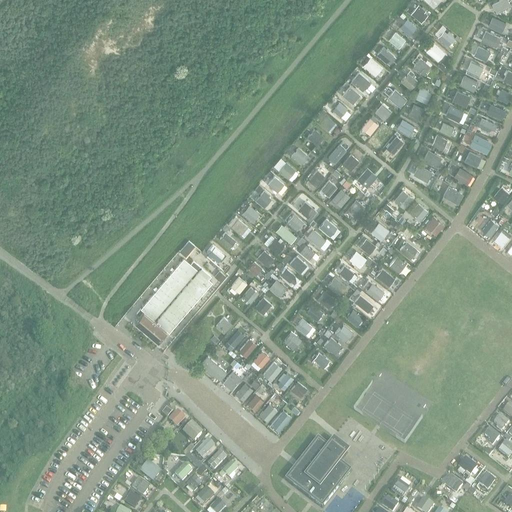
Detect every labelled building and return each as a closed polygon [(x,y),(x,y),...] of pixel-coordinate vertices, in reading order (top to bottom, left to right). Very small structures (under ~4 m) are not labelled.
[(510,6),(507,0),(498,0),(491,4),(496,13),(510,6)] [(428,15),(425,12),(426,11),(418,5),(411,14),(422,23),(428,15)] [(501,33),(506,23),(492,16),(487,27),(501,33)] [(410,35),(417,27),(407,19),(400,27),(410,35)] [(454,39),(452,38),(454,36),(449,32),(447,33),(444,31),(438,38),(449,47),(454,39)] [(492,46),(497,36),(485,31),(480,41),(492,46)] [(399,48),(406,40),(396,32),(389,40),(399,48)] [(446,52),(434,42),(426,52),(438,61),(446,52)] [(485,61),(489,51),(478,46),(473,56),(485,61)] [(394,55),(384,47),(377,55),(387,63),(394,55)] [(376,76),(383,67),(371,57),(364,66),(376,76)] [(423,75),(432,64),(427,60),(425,62),(421,58),(414,67),(423,75)] [(478,77),(483,66),(470,60),(465,71),(478,77)] [(492,77),(497,71),(492,66),(487,72),(492,77)] [(511,84),(511,72),(507,70),(502,80),(511,84)] [(418,81),(412,76),(414,74),(410,71),(401,82),(410,90),(418,81)] [(363,91),(372,81),(363,74),(355,84),(363,91)] [(473,92),(478,82),(463,75),(458,85),(473,92)] [(361,94),(351,86),(343,96),(353,104),(361,94)] [(426,104),(431,93),(430,93),(430,92),(421,87),(416,99),(426,104)] [(404,97),(395,89),(388,97),(397,105),(404,97)] [(506,103),(511,93),(501,89),(497,99),(506,103)] [(466,107),(471,97),(456,90),(452,100),(466,107)] [(347,110),(345,108),(346,107),(339,101),(332,110),(341,117),(347,110)] [(499,118),(504,107),(492,102),(487,112),(499,118)] [(392,112),(382,103),(375,112),(385,120),(392,112)] [(419,120),(424,109),(413,104),(408,115),(419,120)] [(458,122),(463,112),(449,106),(445,115),(458,122)] [(335,123),(327,116),(320,124),(328,131),(335,123)] [(370,135),(379,125),(375,122),(377,119),(373,116),(371,118),(370,118),(362,128),(370,135)] [(492,135),(496,125),(481,118),(477,125),(481,126),(479,129),(492,135)] [(415,126),(402,119),(397,128),(410,135),(415,126)] [(449,136),(454,127),(443,122),(438,130),(449,136)] [(324,138),(315,129),(307,137),(317,146),(324,138)] [(442,150),(447,140),(436,135),(431,145),(442,150)] [(394,155),(404,142),(396,136),(386,148),(394,155)] [(483,151),(487,143),(473,136),(469,144),(483,151)] [(335,164),(347,151),(340,144),(328,157),(335,164)] [(301,165),(308,157),(298,148),(291,156),(301,165)] [(435,168),(441,158),(428,150),(422,160),(435,168)] [(476,168),(481,158),(468,152),(464,162),(476,168)] [(351,171),(359,161),(351,154),(342,164),(351,171)] [(288,179),(295,171),(286,162),(279,171),(288,179)] [(427,182),(432,172),(418,165),(413,174),(427,182)] [(378,176),(367,167),(357,179),(367,188),(378,176)] [(466,185),(472,175),(459,167),(453,177),(458,180),(456,182),(461,185),(463,183),(466,185)] [(316,187),(325,177),(317,170),(309,181),(316,187)] [(285,184),(275,176),(267,184),(277,192),(285,184)] [(329,197),(337,187),(329,180),(321,190),(329,197)] [(457,204),(463,194),(448,186),(442,196),(457,204)] [(502,204),(510,194),(501,187),(493,197),(502,204)] [(341,207),(350,197),(341,189),(332,199),(341,207)] [(271,199),(269,197),(270,195),(264,190),(255,201),(264,208),(271,199)] [(413,199),(403,190),(394,200),(405,209),(413,199)] [(315,210),(305,201),(298,210),(308,218),(315,210)] [(362,209),(354,201),(346,212),(354,219),(362,209)] [(420,222),(429,212),(418,203),(409,213),(420,222)] [(259,214),(249,205),(241,214),(252,223),(259,214)] [(304,223),(294,214),(287,222),(297,231),(304,223)] [(436,235),(444,225),(433,216),(425,226),(436,235)] [(337,227),(326,218),(319,227),(330,236),(337,227)] [(248,227),(238,219),(231,227),(241,235),(248,227)] [(397,229),(400,224),(394,219),(390,224),(397,229)] [(490,237),(499,226),(491,219),(481,231),(490,237)] [(381,241),(389,230),(379,222),(370,232),(381,241)] [(297,237),(281,225),(276,232),(291,244),(297,237)] [(502,247),(511,235),(503,229),(494,241),(502,247)] [(236,241),(225,232),(219,239),(230,248),(236,241)] [(325,240),(316,232),(309,239),(319,247),(325,240)] [(284,245),(285,243),(282,241),(281,243),(274,238),(267,246),(278,255),(285,246),(284,245)] [(376,246),(366,238),(359,247),(369,254),(376,246)] [(185,256),(194,246),(189,241),(180,251),(185,256)] [(410,259),(417,250),(406,241),(399,250),(410,259)] [(315,253),(303,242),(297,250),(309,260),(315,253)] [(196,246),(190,252),(199,260),(205,254),(196,246)] [(225,255),(215,246),(212,250),(211,249),(207,252),(209,253),(207,256),(210,259),(212,257),(218,262),(225,255)] [(274,259),(263,250),(257,258),(267,267),(274,259)] [(366,259),(356,250),(349,259),(352,262),(351,263),(354,265),(355,264),(359,268),(366,259)] [(307,265),(296,256),(289,264),(300,273),(307,265)] [(399,273),(407,263),(405,261),(404,262),(396,257),(389,265),(399,273)] [(169,334),(213,283),(209,279),(212,276),(202,268),(156,322),(154,321),(200,267),(193,261),(191,264),(184,259),(141,310),(145,313),(136,324),(159,344),(168,333),(169,334)] [(262,268),(254,262),(248,269),(256,275),(262,268)] [(348,280),(354,273),(344,265),(338,272),(348,280)] [(296,274),(287,266),(280,275),(289,283),(296,274)] [(222,282),(228,274),(221,268),(215,276),(222,282)] [(394,279),(382,269),(376,276),(388,286),(394,279)] [(239,294),(247,284),(238,277),(230,286),(239,294)] [(338,293),(344,285),(334,277),(328,286),(338,293)] [(286,288),(276,279),(268,288),(279,296),(286,288)] [(384,292),(372,283),(366,291),(377,300),(384,292)] [(250,304),(259,294),(251,287),(242,297),(250,304)] [(336,300),(324,290),(316,300),(328,309),(336,300)] [(373,306),(360,295),(354,302),(368,313),(373,306)] [(271,304),(263,297),(255,307),(263,314),(271,304)] [(323,313),(317,309),(316,310),(311,306),(307,312),(311,315),(310,316),(313,318),(314,317),(317,320),(323,313)] [(362,319),(352,310),(346,317),(356,326),(362,319)] [(224,334),(232,324),(224,317),(216,326),(224,334)] [(305,335),(312,326),(302,318),(295,327),(305,335)] [(345,342),(353,332),(344,325),(341,329),(339,328),(334,334),(345,342)] [(232,346),(242,335),(237,330),(227,342),(232,346)] [(294,349),(301,340),(291,332),(284,341),(294,349)] [(216,343),(219,339),(213,335),(210,338),(216,343)] [(334,354),(341,345),(330,337),(324,346),(334,354)] [(245,357),(256,345),(249,339),(238,351),(245,357)] [(261,367),(269,358),(261,351),(253,361),(261,367)] [(329,360),(319,352),(316,356),(314,354),(311,358),(313,359),(313,360),(324,368),(329,360)] [(226,372),(207,356),(200,365),(207,370),(205,371),(212,376),(213,375),(220,380),(226,372)] [(274,361),(263,375),(270,382),(282,368),(274,361)] [(286,387),(294,379),(287,372),(283,376),(282,374),(277,379),(286,387)] [(231,390),(238,381),(240,378),(234,373),(232,376),(230,374),(223,383),(231,390)] [(307,390),(297,381),(291,390),(301,398),(307,390)] [(243,401),(253,390),(245,382),(235,394),(243,401)] [(255,411),(264,402),(256,394),(247,404),(255,411)] [(511,403),(510,402),(503,411),(511,418),(511,403)] [(268,422),(277,410),(269,403),(259,414),(268,422)] [(177,428),(186,418),(177,410),(168,420),(177,428)] [(279,431),(289,420),(281,413),(271,424),(279,431)] [(509,422),(500,415),(493,422),(497,426),(496,427),(501,431),(509,422)] [(204,434),(193,423),(182,433),(194,444),(204,434)] [(489,428),(484,435),(494,443),(500,436),(489,428)] [(151,434),(162,442),(165,437),(155,430),(151,434)] [(208,438),(196,451),(202,457),(214,445),(208,438)] [(333,441),(329,446),(318,438),(298,462),(300,463),(296,468),(295,467),(285,479),(293,485),(297,488),(311,499),(314,501),(322,508),(344,480),(346,477),(352,470),(340,461),(347,453),(343,450),(337,445),(333,441)] [(511,445),(506,441),(498,451),(508,459),(511,453),(511,445)] [(214,470),(227,458),(220,451),(208,463),(214,470)] [(470,476),(478,466),(466,457),(458,467),(460,469),(457,472),(464,477),(467,474),(470,476)] [(153,483),(161,472),(148,462),(140,473),(153,483)] [(234,473),(238,469),(231,462),(219,475),(223,479),(226,475),(230,479),(235,474),(234,473)] [(182,482),(192,471),(185,464),(174,474),(182,482)] [(201,476),(207,470),(202,466),(197,472),(201,476)] [(495,480),(486,474),(478,484),(487,491),(495,480)] [(463,485),(451,476),(445,484),(456,494),(463,485)] [(194,493),(203,483),(195,477),(186,486),(194,493)] [(144,496),(150,487),(138,479),(132,487),(144,496)] [(401,499),(409,488),(399,480),(391,492),(401,499)] [(205,504),(214,495),(206,487),(197,497),(205,504)] [(134,509),(141,500),(131,493),(124,502),(134,509)] [(387,497),(381,506),(390,511),(392,511),(398,504),(387,497)] [(428,511),(434,505),(423,498),(416,509),(421,511),(428,511)] [(213,511),(221,511),(227,507),(219,499),(210,508),(213,511)]
